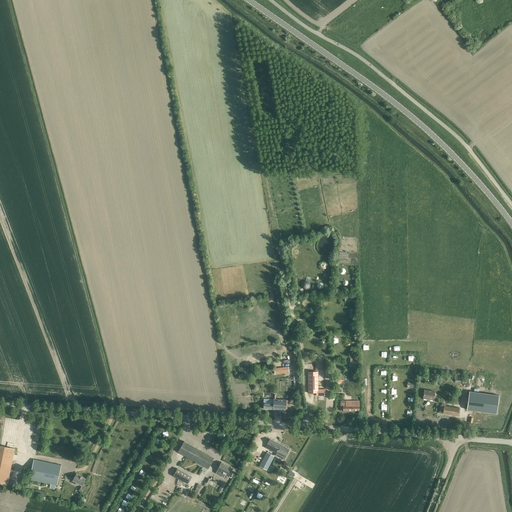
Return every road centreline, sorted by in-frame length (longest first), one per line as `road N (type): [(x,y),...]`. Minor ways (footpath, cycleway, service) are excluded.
road 1 (unclassified): [(456,438),(0,404)]
road 2 (secondary): [(511,223),(436,137),(250,0)]
road 3 (unknown): [(288,277),(310,427)]
